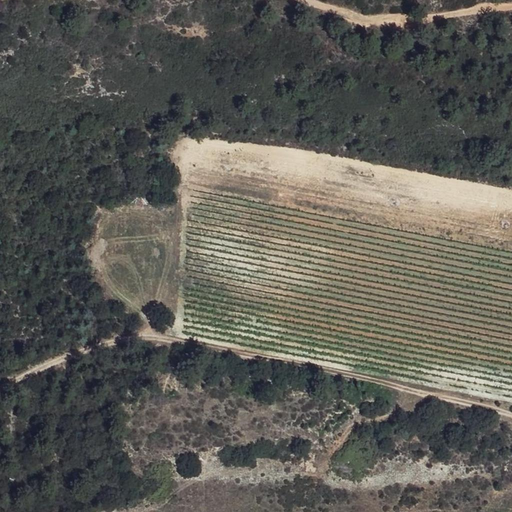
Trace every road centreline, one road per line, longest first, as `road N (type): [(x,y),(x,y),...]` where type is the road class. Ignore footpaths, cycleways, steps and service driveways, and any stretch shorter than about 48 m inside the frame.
road 1 (track): [(0,388),(106,339),(148,334),(511,410)]
road 2 (track): [(316,0),(395,20),(511,6)]
